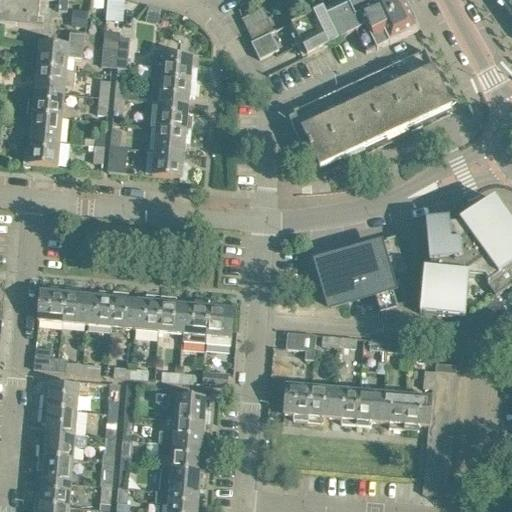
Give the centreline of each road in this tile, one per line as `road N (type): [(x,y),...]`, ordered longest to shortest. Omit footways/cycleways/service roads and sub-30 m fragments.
road 1 (residential): [(3,511),(32,200)]
road 2 (residential): [(266,221),(32,200)]
road 3 (residential): [(258,320),(480,344)]
road 4 (residential): [(471,172),(345,216),(266,221)]
road 5 (residential): [(243,500),(258,320)]
road 6 (residential): [(482,511),(471,498),(480,344)]
road 7 (residential): [(243,500),(382,511)]
road 8 (tertiary): [(511,116),(447,0)]
